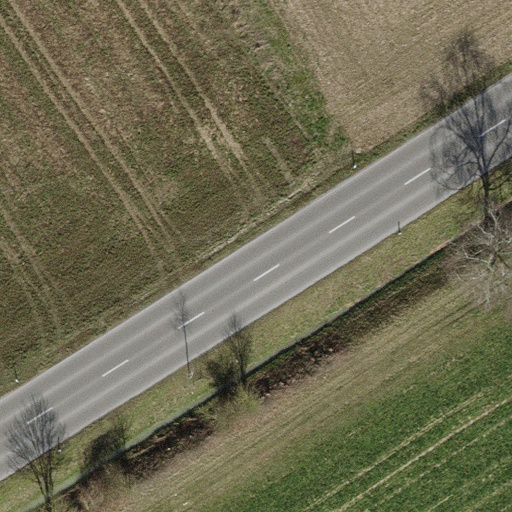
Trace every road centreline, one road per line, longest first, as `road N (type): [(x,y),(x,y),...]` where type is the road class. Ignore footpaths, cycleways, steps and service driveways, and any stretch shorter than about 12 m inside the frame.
road 1 (secondary): [(0,436),(511,113)]
road 2 (track): [(153,511),(511,278)]
